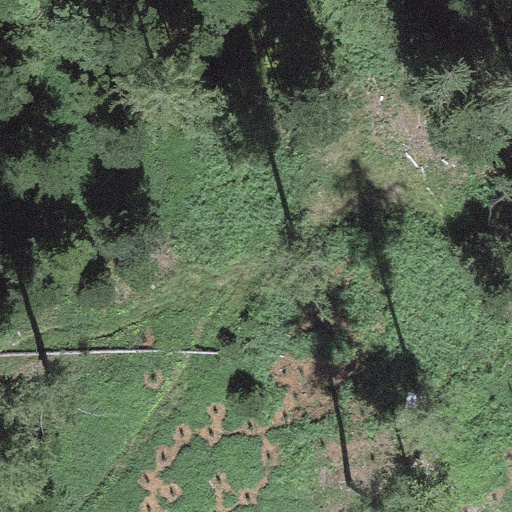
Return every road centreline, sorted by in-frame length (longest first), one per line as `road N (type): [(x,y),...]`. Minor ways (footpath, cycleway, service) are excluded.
road 1 (track): [(511,261),(414,202),(379,200),(340,210),(200,289),(0,359)]
road 2 (track): [(92,511),(213,355),(228,274)]
